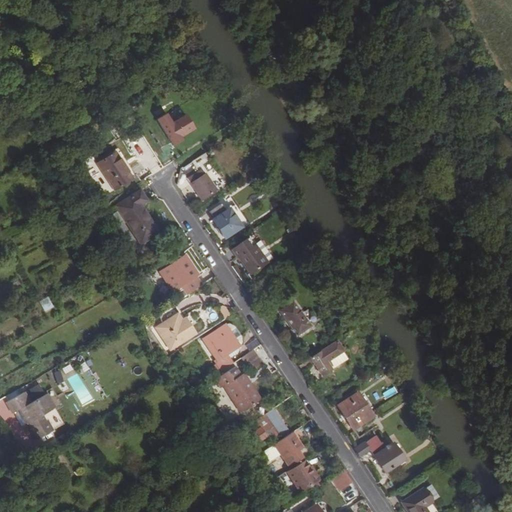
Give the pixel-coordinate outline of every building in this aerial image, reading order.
[(172,27),(166,31),(168,35),(175,32),(172,27)] [(181,64),(172,70),(176,76),(185,70),(181,64)] [(198,78),(185,86),(190,94),(204,86),(198,78)] [(168,113),(158,118),(175,145),(184,139),(182,136),(194,128),(186,115),(173,123),(168,113)] [(113,151),(97,161),(113,187),(130,177),(113,151)] [(213,190),(199,168),(187,175),(190,180),(188,181),(199,198),(213,190)] [(143,200),(137,191),(115,205),(139,242),(155,232),(137,203),(143,200)] [(222,210),(217,204),(206,211),(211,217),(209,219),(222,237),(238,226),(226,207),(222,210)] [(247,247),(242,239),(230,247),(247,272),(264,261),(252,244),(247,247)] [(179,286),(197,275),(184,256),(179,260),(178,258),(158,271),(171,291),(162,298),(167,307),(185,295),(182,290),(179,286)] [(274,286),(267,277),(256,285),(262,295),(274,286)] [(349,302),(344,295),(336,300),(341,308),(349,302)] [(47,297),(39,302),(45,312),(54,307),(47,297)] [(307,328),(291,304),(280,312),(296,335),(307,328)] [(182,320),(173,307),(152,320),(157,327),(154,329),(168,350),(192,335),(185,325),(182,327),(179,322),(182,320)] [(221,371),(232,363),(228,358),(236,353),(237,353),(238,350),(237,350),(236,347),(240,343),(239,338),(236,333),(232,328),(227,325),(222,327),(203,339),(209,349),(206,351),(210,357),(213,355),(217,360),(214,362),(215,363),(221,371)] [(258,346),(254,340),(246,346),(249,352),(252,350),(258,346)] [(337,348),(333,343),(310,358),(320,373),(321,374),(329,369),(322,358),(337,348)] [(343,357),(337,348),(322,358),(329,369),(342,360),(343,357)] [(261,364),(252,350),(249,352),(239,358),(245,366),(247,364),(252,371),(261,364)] [(221,371),(215,363),(212,365),(217,373),(221,371)] [(258,398),(253,389),(249,390),(238,375),(233,367),(214,380),(219,388),(221,387),(238,412),(258,398)] [(253,389),(242,372),(238,375),(249,390),(253,389)] [(57,408),(49,394),(47,395),(32,404),(25,392),(8,403),(14,414),(21,410),(29,425),(31,424),(34,429),(32,430),(38,441),(55,431),(49,421),(48,421),(44,416),(57,408)] [(369,416),(355,395),(337,406),(350,428),(369,416)] [(287,435),(272,412),(266,417),(281,439),(287,435)] [(281,439),(266,417),(254,424),(257,428),(263,437),(269,446),(278,440),(281,439)] [(305,435),(299,426),(287,435),(281,439),(278,440),(279,441),(273,445),(287,465),(299,458),(294,451),(299,448),(295,442),(305,435)] [(263,437),(257,428),(247,436),(253,444),(263,437)] [(363,443),(353,449),(359,457),(369,451),(379,444),(374,436),(363,443)] [(384,447),(381,443),(369,451),(383,473),(403,460),(391,443),(384,447)] [(257,468),(251,458),(244,463),(251,474),(256,472),(254,470),(257,468)] [(307,469),(302,461),(286,472),(300,493),(318,480),(314,473),(310,474),(307,469)] [(350,480),(345,474),(334,482),(338,488),(350,480)] [(429,511),(435,507),(420,487),(399,501),(407,511),(429,511)]
